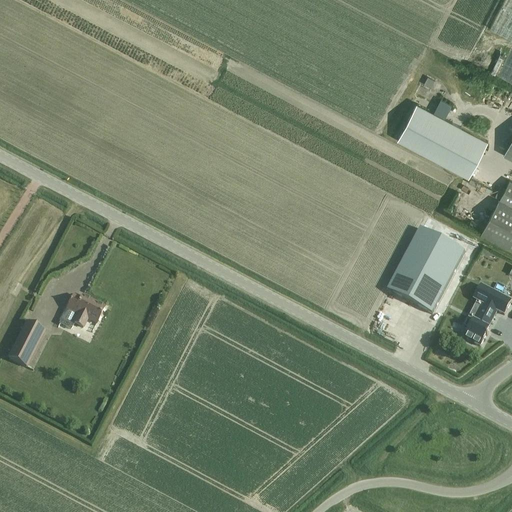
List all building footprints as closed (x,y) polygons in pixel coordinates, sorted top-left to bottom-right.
[(511,0),(504,0),(490,28),(511,39),(511,0)] [(441,88),(449,93),(453,87),(444,82),(441,88)] [(469,177),(488,141),(417,103),(398,139),(469,177)] [(475,180),(491,187),(493,183),(483,178),(486,171),(480,168),(475,180)] [(463,186),(454,201),(471,211),(474,206),(479,209),(485,197),(489,190),(463,176),(459,184),(463,186)] [(496,206),(511,214),(511,181),(509,180),(496,206)] [(511,214),(496,206),(481,233),(511,249),(511,214)] [(474,207),(471,214),(478,217),(481,210),(474,207)] [(421,230),(389,292),(433,315),(466,253),(421,230)] [(472,313),(464,327),(469,330),(464,340),(480,348),(486,337),(487,337),(488,336),(487,335),(489,330),(497,313),(504,316),(511,302),(481,286),(474,301),(480,304),(474,315),(472,313)] [(73,297),(59,325),(71,331),(74,324),(83,329),(87,320),(97,325),(105,309),(82,297),(81,301),(73,297)] [(27,324),(8,359),(26,368),(44,333),(27,324)]
